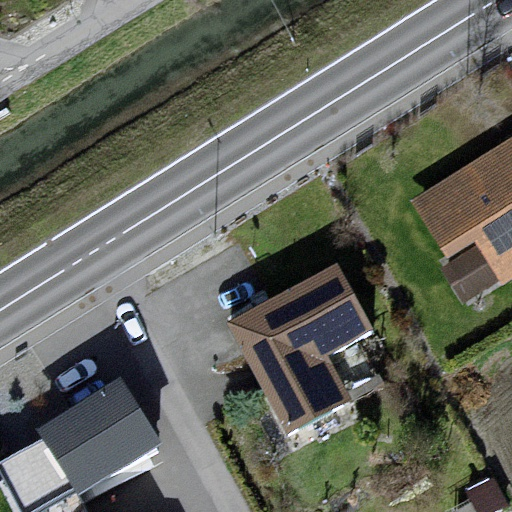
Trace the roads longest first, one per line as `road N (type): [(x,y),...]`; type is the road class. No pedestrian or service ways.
road 1 (secondary): [(0,308),(493,0)]
road 2 (residential): [(130,0),(0,81)]
